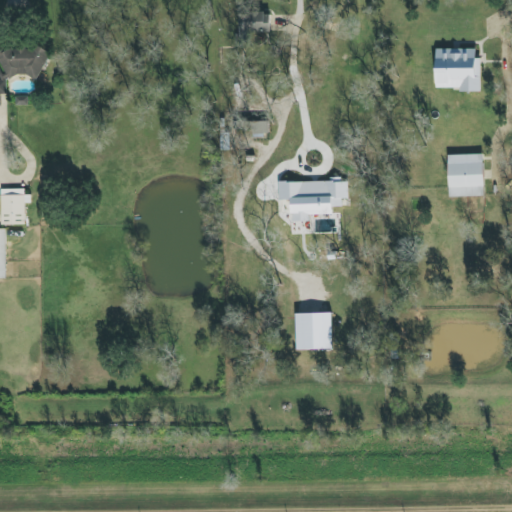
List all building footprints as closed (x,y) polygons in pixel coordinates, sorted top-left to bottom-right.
[(271,33),(271,12),(240,13),(241,45),(254,45),(254,33),(271,33)] [(45,76),(44,47),(19,47),(19,49),(0,49),(0,93),(7,94),(6,77),(45,76)] [(477,49),(437,49),(436,88),(460,88),(460,92),(481,92),(481,58),(477,58),(477,49)] [(269,136),(268,121),(235,122),(235,129),(252,129),(253,137),(269,136)] [(450,197),(485,196),(484,154),(449,155),(450,197)] [(280,182),(280,200),(293,200),(293,222),(310,221),(310,215),(333,215),(333,207),(343,206),(343,199),(349,198),(349,182),(339,182),(339,181),(280,182)] [(26,225),(25,203),(29,203),(28,189),(1,189),(2,225),(26,225)] [(297,314),(298,350),(334,349),(333,313),(297,314)]
